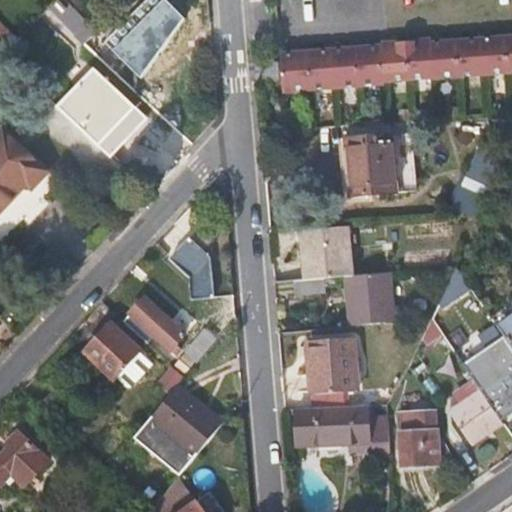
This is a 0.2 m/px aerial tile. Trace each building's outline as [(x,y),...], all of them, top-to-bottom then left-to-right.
[(86,20),(66,0),(59,0),(50,10),(72,34),(86,20)] [(164,0),(148,0),(106,42),(142,78),(185,19),(164,0)] [(377,42),(279,50),(283,88),(381,80),(382,84),(435,80),(435,76),(511,69),(511,31),(432,38),(431,35),(378,39),(377,42)] [(275,63),(257,65),(258,76),(257,83),(277,82),(276,72),(275,63)] [(148,119),(95,70),(58,109),(112,156),(148,119)] [(35,184),(51,166),(5,124),(0,129),(0,210),(30,179),(35,184)] [(411,135),(345,141),(350,196),(415,192),(411,135)] [(482,175),(497,182),(506,163),(511,153),(496,146),(482,175)] [(302,231),(306,280),(327,278),(349,276),(351,276),(347,227),(302,231)] [(208,259),(188,240),(170,259),(189,278),(193,301),(214,299),(208,259)] [(349,276),(353,327),(396,323),(391,272),(351,276),(349,276)] [(328,294),(327,278),(306,280),(298,280),(299,297),(328,294)] [(180,349),(175,344),(184,334),(145,298),(131,315),(175,354),(180,349)] [(138,349),(110,322),(84,351),(112,378),(115,375),(125,384),(145,362),(136,352),(138,349)] [(511,322),(500,331),(511,348),(511,322)] [(311,343),(315,408),(345,405),(344,393),(359,391),(355,340),(311,343)] [(504,365),(476,384),(482,392),(495,411),(511,398),(511,366),(507,370),(504,365)] [(159,384),(171,394),(179,385),(184,379),(172,369),(159,384)] [(462,406),(482,392),(476,384),(474,381),(454,395),(462,406)] [(224,424),(179,385),(171,394),(150,418),(194,458),(224,424)] [(490,432),(503,423),(495,411),(482,392),(462,406),(451,414),(468,437),(485,425),(490,432)] [(40,408),(62,428),(73,416),(50,397),(40,408)] [(369,403),(345,405),(315,408),(296,409),(298,444),(372,439),(373,456),(392,455),(390,424),(371,424),(369,403)] [(435,411),(398,413),(401,468),(439,466),(438,457),(451,456),(440,436),(436,436),(436,431),(437,429),(435,411)] [(18,431),(0,451),(0,486),(11,475),(25,487),(49,460),(18,431)] [(180,475),(153,505),(158,511),(206,511),(200,504),(180,475)]
